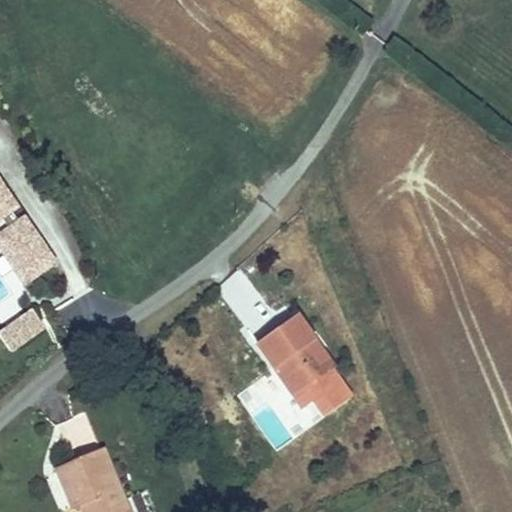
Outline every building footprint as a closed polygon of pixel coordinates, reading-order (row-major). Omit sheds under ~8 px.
[(0,218),(9,230),(0,236),(0,248),(24,283),(53,264),(23,220),(19,223),(11,211),(15,208),(0,186),(0,218)] [(22,327),(29,337),(43,328),(31,310),(19,318),(24,325),(22,327)] [(257,344),(275,369),(280,365),(300,393),(328,373),(308,345),(314,341),(296,316),(257,344)] [(0,331),(0,336),(10,351),(29,337),(22,327),(24,325),(19,318),(0,331)] [(308,345),(328,373),(333,369),(314,341),(308,345)] [(275,369),(294,397),(300,393),(280,365),(275,369)] [(65,445),(88,444),(88,419),(64,420),(65,445)] [(128,511),(123,501),(102,451),(57,471),(72,508),(80,504),(85,503),(88,511),(128,511)]
